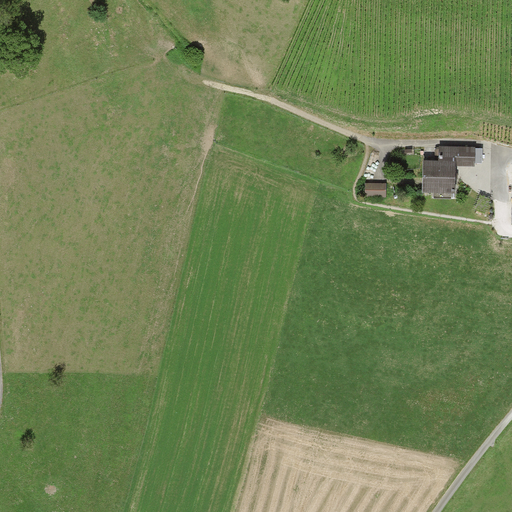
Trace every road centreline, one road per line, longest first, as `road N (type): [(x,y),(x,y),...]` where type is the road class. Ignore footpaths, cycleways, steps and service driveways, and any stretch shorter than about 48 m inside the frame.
road 1 (track): [(501,153),(476,143),(363,141),(195,81)]
road 2 (track): [(435,511),(511,412)]
